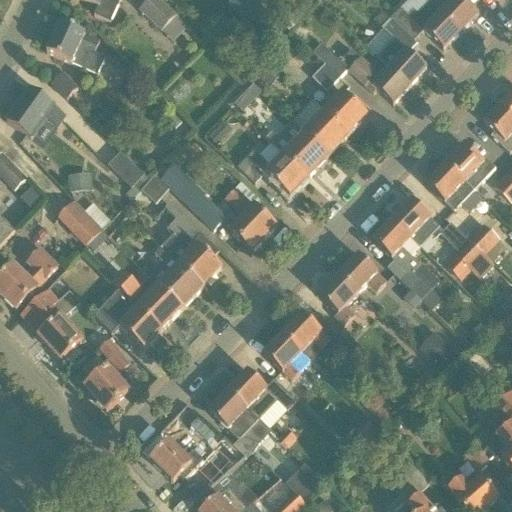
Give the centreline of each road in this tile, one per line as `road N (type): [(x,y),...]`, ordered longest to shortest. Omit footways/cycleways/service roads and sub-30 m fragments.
road 1 (residential): [(98,463),(511,39)]
road 2 (residential): [(98,463),(0,350)]
